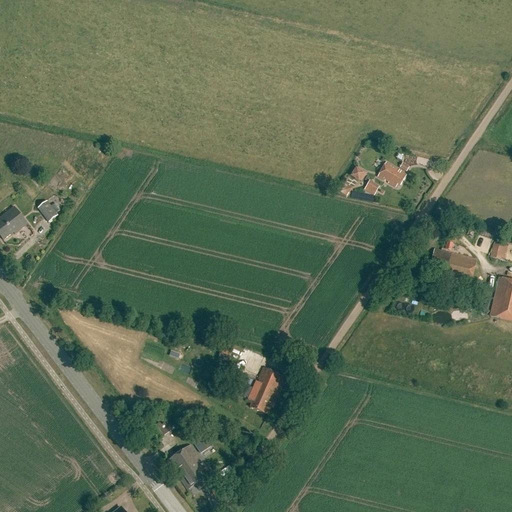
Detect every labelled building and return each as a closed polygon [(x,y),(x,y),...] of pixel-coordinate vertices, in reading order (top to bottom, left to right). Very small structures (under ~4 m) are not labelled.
[(400,187),(406,176),(385,164),(377,177),(395,188),(397,185),(400,187)] [(401,170),(407,173),(410,169),(403,165),(401,170)] [(364,173),(356,167),(350,176),(359,181),(364,173)] [(370,182),(365,191),(375,197),(380,188),(370,182)] [(351,189),(344,185),(340,193),(347,197),(351,189)] [(47,202),(38,209),(48,223),(58,217),(56,213),(51,207),(47,202)] [(55,204),(51,207),(56,213),(59,211),(55,204)] [(28,226),(14,209),(0,219),(0,236),(4,242),(14,234),(15,236),(28,226)] [(495,244),(491,258),(504,263),(509,248),(495,244)] [(470,288),(476,261),(434,251),(430,269),(434,270),(432,279),(470,288)] [(511,323),(511,282),(498,279),(489,318),(511,323)] [(229,363),(231,358),(220,355),(218,360),(229,363)] [(274,409),(286,380),(287,379),(282,377),(263,368),(247,403),(253,406),(251,409),(268,417),(272,408),(274,409)] [(165,437),(157,426),(150,430),(159,442),(165,437)] [(191,447),(168,463),(187,491),(195,485),(199,491),(213,481),(191,447)]
